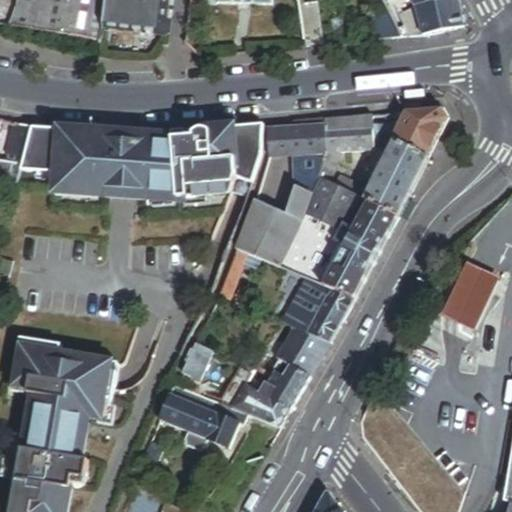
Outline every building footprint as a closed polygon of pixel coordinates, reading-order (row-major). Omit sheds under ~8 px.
[(19,0),(10,26),(101,40),(103,26),(105,0),(19,0)] [(105,0),(103,26),(168,36),(172,0),(105,0)] [(458,0),(384,0),(387,6),(400,0),(411,0),(417,12),(461,3),(458,0)] [(411,0),(400,0),(387,6),(389,10),(394,23),(402,41),(403,43),(466,30),(461,3),(417,12),(411,0)] [(394,23),(389,10),(364,20),(368,31),(394,23)] [(394,23),(368,31),(372,44),(402,41),(394,23)] [(327,122),(330,158),(350,156),(375,153),(374,142),(393,145),(429,161),(448,120),(444,112),(407,115),(401,128),(374,127),(374,118),(327,122)] [(319,180),(330,158),(327,122),(294,125),(294,132),(296,158),(299,192),(288,218),(268,210),(248,248),(252,250),(308,280),(325,289),(326,287),(355,302),(399,220),(335,188),(319,180)] [(32,131),(15,127),(8,157),(25,161),(32,131)] [(254,186),(263,158),(265,127),(137,138),(32,131),(25,161),(23,168),(22,173),(42,175),(53,175),(52,188),(52,195),(92,198),(109,199),(147,201),(155,201),(161,200),(162,204),(175,203),(186,202),(204,200),(204,196),(210,196),(234,193),(238,181),(254,186)] [(296,158),(294,132),(275,133),(284,160),(296,158)] [(284,160),(275,133),(269,134),(271,160),(284,160)] [(340,178),(335,188),(399,220),(429,161),(393,145),(388,156),(374,181),(369,192),(340,178)] [(23,168),(0,162),(0,188),(17,192),(22,173),(23,168)] [(53,175),(42,175),(41,187),(52,188),(53,175)] [(204,200),(186,202),(187,207),(210,205),(210,196),(204,196),(204,200)] [(161,200),(155,201),(156,210),(175,208),(175,203),(162,204),(161,200)] [(248,248),(268,210),(257,205),(242,245),(248,248)] [(231,304),(252,250),(248,248),(242,245),(221,299),(231,304)] [(5,263),(1,279),(12,282),(16,265),(5,263)] [(502,281),(469,265),(443,320),(476,335),(502,281)] [(331,346),(355,302),(326,287),(325,289),(308,280),(301,295),(324,307),(320,315),(296,303),(284,326),(296,331),(331,346)] [(324,307),(301,295),(296,303),(320,315),(324,307)] [(311,380),(331,346),(296,331),(284,352),(279,361),(311,380)] [(106,416),(115,366),(61,357),(63,347),(21,340),(13,385),(29,388),(36,389),(28,439),(14,436),(9,462),(8,470),(22,473),(21,479),(15,511),(69,511),(75,481),(77,481),(78,475),(90,477),(92,464),(86,463),(92,427),(93,423),(105,425),(106,416)] [(284,352),(274,345),(268,354),(279,361),(284,352)] [(206,351),(197,347),(184,377),(193,382),(206,351)] [(291,412),(311,380),(279,361),(268,354),(262,364),(277,373),(272,382),(270,385),(268,384),(262,395),(291,412)] [(277,373),(262,364),(257,373),(272,382),(277,373)] [(232,412),(249,419),(280,431),(291,412),(262,395),(238,381),(230,395),(239,400),(232,412)] [(29,388),(13,385),(12,391),(28,394),(29,388)] [(232,412),(176,390),(162,424),(188,434),(185,442),(188,448),(202,454),(207,450),(211,443),(232,451),(242,426),(246,428),(249,419),(232,412)] [(111,436),(114,418),(106,416),(105,425),(93,423),(92,427),(102,429),(101,434),(111,436)] [(255,434),(250,445),(256,447),(261,437),(255,434)] [(153,444),(147,458),(159,464),(165,450),(153,444)] [(159,464),(147,458),(141,472),(153,477),(159,464)] [(8,470),(9,462),(2,461),(0,476),(21,479),(22,473),(8,470)] [(78,475),(77,481),(89,483),(90,477),(78,475)] [(180,511),(136,490),(126,511),(180,511)] [(326,495),(317,511),(341,511),(338,506),(333,498),(330,494),(326,495)]
